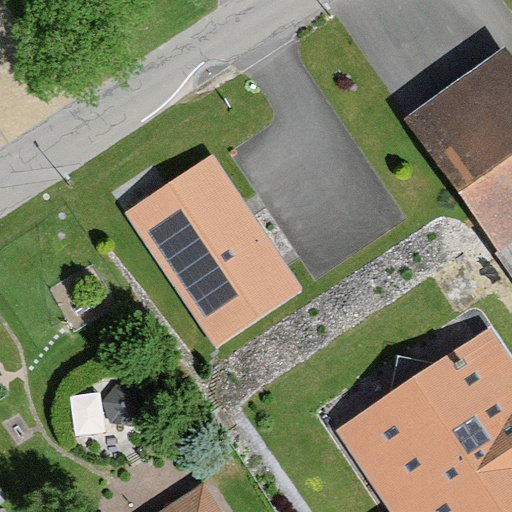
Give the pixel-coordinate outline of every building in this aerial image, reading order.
[(511,51),(508,46),(405,119),(511,269),(511,51)] [(208,142),(128,197),(222,334),(302,280),(208,142)] [(511,511),(511,355),(493,326),(340,425),(395,511),(511,511)] [(241,511),(214,467),(140,511),(241,511)] [(0,503),(9,496),(0,485),(0,503)]
